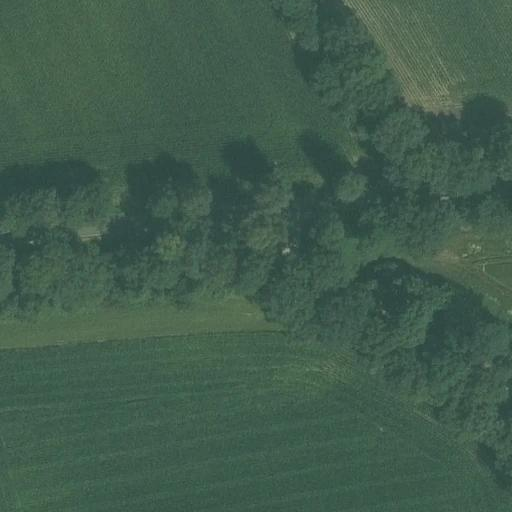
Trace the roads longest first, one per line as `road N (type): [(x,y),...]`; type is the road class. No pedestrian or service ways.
road 1 (residential): [(215,213),(511,382)]
road 2 (tertiary): [(511,183),(215,213)]
road 3 (tertiary): [(215,213),(0,236)]
